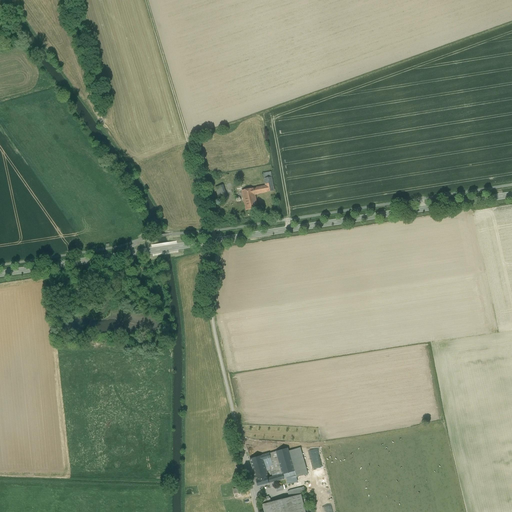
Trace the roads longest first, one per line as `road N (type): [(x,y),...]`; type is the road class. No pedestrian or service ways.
road 1 (tertiary): [(217,240),(511,195)]
road 2 (unclassified): [(217,240),(209,313),(255,511)]
road 3 (track): [(148,0),(217,240)]
road 4 (tertiary): [(0,273),(217,240)]
